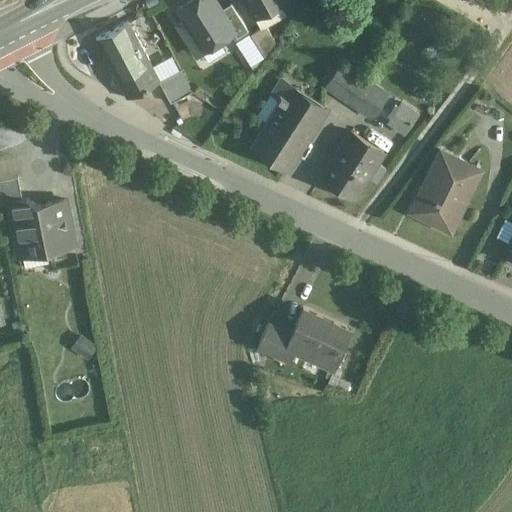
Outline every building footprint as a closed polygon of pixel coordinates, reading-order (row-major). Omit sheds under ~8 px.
[(238,30),(217,0),(188,0),(177,8),(205,51),(238,30)] [(245,0),(254,16),(283,0),(245,0)] [(160,80),(128,21),(95,38),(127,98),(159,81),(160,81),(160,80)] [(264,24),(250,33),(265,56),(276,41),(264,24)] [(341,62),(324,86),(347,102),(364,78),(341,62)] [(180,69),(160,80),(160,81),(159,81),(170,102),(192,91),(180,69)] [(387,94),(364,78),(347,102),(371,118),(387,94)] [(292,88),(255,146),(286,166),(323,108),(292,88)] [(401,103),(388,122),(404,134),(418,114),(401,103)] [(384,152),(351,130),(321,176),(354,198),(384,152)] [(466,164),(438,149),(419,186),(426,190),(415,212),(448,228),(461,202),(449,196),(466,164)] [(12,156),(0,158),(0,179),(16,176),(12,156)] [(0,179),(0,204),(8,203),(8,202),(22,199),(18,176),(16,176),(0,179)] [(28,199),(23,200),(22,199),(8,202),(8,203),(19,256),(47,250),(47,248),(38,205),(37,205),(28,199)] [(65,199),(38,205),(47,248),(74,243),(65,199)] [(352,334),(305,309),(292,335),(286,346),(298,353),(333,371),(352,334)] [(292,335),(270,324),(259,346),(293,363),(298,353),(286,346),(292,335)] [(96,347),(85,338),(76,350),(88,358),(96,347)]
